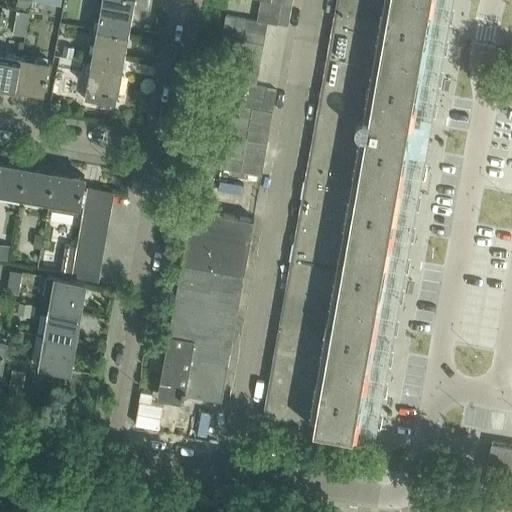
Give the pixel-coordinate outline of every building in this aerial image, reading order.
[(103,0),(98,27),(129,33),(134,0),(103,0)] [(282,2),(273,0),(271,0),(261,0),(260,9),(280,12),(282,2)] [(337,0),(263,416),(305,423),(304,429),(307,430),(308,423),(353,431),(359,432),(435,0),(337,0)] [(289,25),(292,4),(282,2),(280,12),(278,23),(289,25)] [(20,8),(15,31),(27,33),(32,11),(20,8)] [(258,20),(268,21),(278,23),(280,12),(260,9),(258,20)] [(226,16),(221,46),(231,48),(237,18),(226,16)] [(247,20),(237,18),(231,48),(242,50),(244,40),(246,29),(247,20)] [(266,33),(268,21),(258,20),(257,22),(247,20),(246,29),(266,33)] [(98,27),(92,62),(104,64),(106,54),(125,57),(129,33),(98,27)] [(246,29),(244,40),(264,43),(266,33),(246,29)] [(244,40),(242,50),(262,54),(264,43),(244,40)] [(226,80),(231,48),(221,46),(215,78),(226,80)] [(242,50),(231,48),(226,80),(236,82),(238,72),(240,61),(242,50)] [(260,65),(262,54),(242,50),(240,61),(260,65)] [(22,55),(0,51),(0,84),(17,87),(22,55)] [(83,70),(85,58),(62,54),(60,66),(83,70)] [(92,62),(85,99),(116,105),(125,57),(106,54),(104,64),(92,62)] [(50,60),(22,55),(17,87),(44,92),(50,60)] [(260,65),(240,61),(238,72),(258,75),(260,65)] [(256,86),(258,75),(238,72),(236,82),(247,84),(256,86)] [(247,84),(245,95),(265,98),(267,88),(256,86),(247,84)] [(277,90),(267,88),(265,98),(263,109),(274,111),(277,90)] [(252,107),(263,109),(265,98),(245,95),(243,105),(252,107)] [(231,103),(229,114),(250,118),(252,107),(243,105),(231,103)] [(252,107),(250,118),(272,121),(274,111),(263,109),(252,107)] [(250,118),(229,114),(228,124),(249,128),(250,118)] [(249,128),(270,132),(272,121),(250,118),(249,128)] [(249,128),(228,124),(226,135),(247,139),(249,128)] [(249,128),(247,139),(268,143),(270,132),(249,128)] [(247,139),(226,135),(224,146),(245,149),(247,139)] [(247,139),(245,149),(266,153),(268,143),(247,139)] [(222,156),(243,160),(245,149),(224,146),(222,156)] [(264,164),(266,153),(245,149),(243,160),(264,164)] [(220,167),(241,171),(243,160),(222,156),(220,167)] [(262,174),(264,164),(243,160),(241,171),(262,174)] [(0,161),(0,190),(22,194),(27,166),(0,161)] [(27,166),(22,194),(50,199),(55,171),(27,166)] [(50,199),(49,203),(79,209),(85,176),(55,171),(50,199)] [(89,187),(87,200),(111,204),(113,191),(89,187)] [(87,200),(85,212),(109,216),(111,204),(87,200)] [(192,206),(182,260),(160,387),(161,387),(160,390),(186,395),(186,391),(223,398),(254,217),(192,206)] [(106,228),(109,216),(85,212),(83,224),(106,228)] [(83,224),(80,236),(104,240),(106,228),(83,224)] [(102,253),(104,240),(80,236),(78,248),(102,253)] [(78,248),(76,261),(100,265),(102,253),(78,248)] [(100,265),(76,261),(74,274),(98,278),(100,265)] [(48,275),(43,304),(51,306),(80,311),(85,282),(48,275)] [(51,306),(46,334),(75,339),(80,311),(51,306)] [(46,334),(41,364),(70,369),(75,339),(46,334)] [(511,444),(492,441),(487,469),(511,473),(511,444)]
